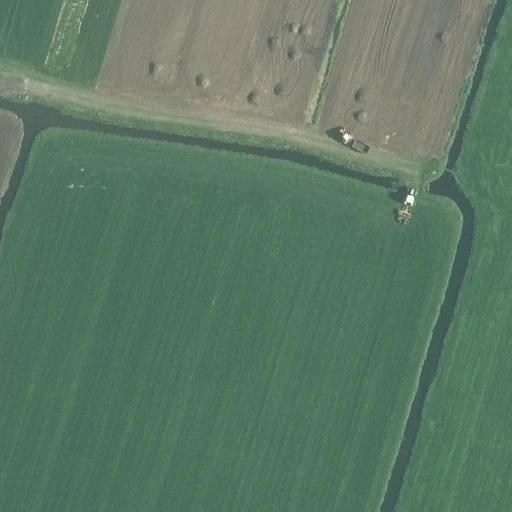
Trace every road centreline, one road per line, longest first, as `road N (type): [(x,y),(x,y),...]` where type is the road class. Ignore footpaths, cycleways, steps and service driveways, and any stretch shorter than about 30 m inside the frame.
road 1 (track): [(417,169),(0,90)]
road 2 (track): [(366,411),(417,169)]
